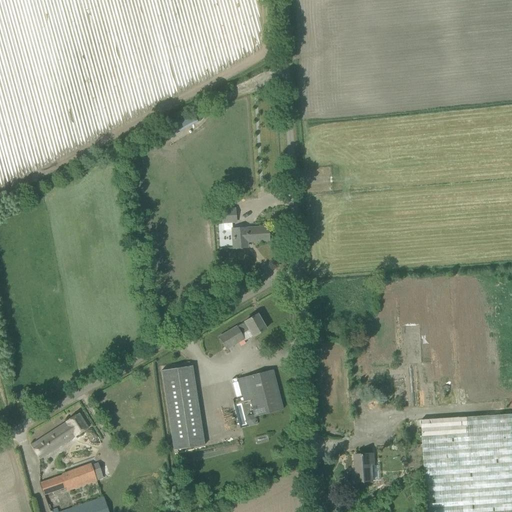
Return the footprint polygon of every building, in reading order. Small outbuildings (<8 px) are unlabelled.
[(171,137),(198,122),(194,115),(166,129),(171,137)] [(235,209),(221,210),(222,223),(236,222),(235,209)] [(268,240),(268,228),(245,229),(232,230),(233,248),(247,248),(246,242),(268,240)] [(227,350),(244,340),(245,342),(265,329),(257,315),(219,337),(227,350)] [(193,366),(162,370),(172,451),(204,447),(193,366)] [(238,379),(244,403),(250,401),(254,417),(282,410),(272,370),(238,379)] [(87,428),(78,414),(66,422),(66,421),(31,445),(40,459),(87,428)] [(511,511),(511,421),(511,414),(421,420),(427,511),(511,511)] [(374,454),(354,455),(355,471),(353,471),(354,483),(373,482),(371,462),(374,462),(374,454)] [(67,490),(96,480),(91,465),(40,484),(44,496),(66,488),(67,490)] [(60,511),(58,511),(57,508),(50,511),(108,511),(103,497),(60,511)]
